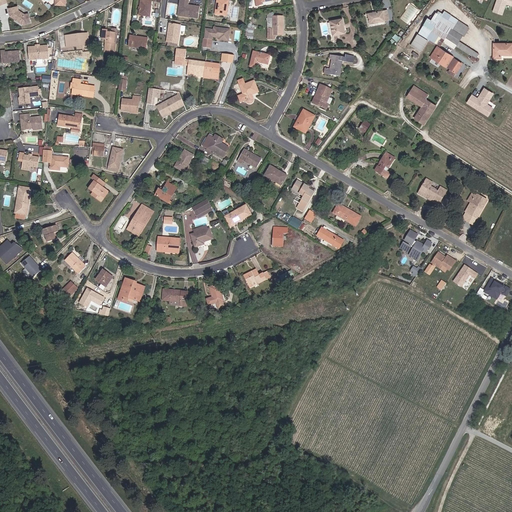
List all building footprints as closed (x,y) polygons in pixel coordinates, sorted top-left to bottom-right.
[(142,13),(148,14),(150,0),(154,1),(154,0),(139,0),(138,11),(142,12),(142,13)] [(187,17),(186,21),(196,22),(198,10),(187,8),(188,1),(180,0),(178,0),(178,6),(180,7),(179,13),(181,16),(187,17)] [(213,0),(212,15),(223,17),(225,1),(221,0),(220,0),(213,0)] [(502,14),(506,3),(511,5),(511,0),(496,0),(493,11),(502,14)] [(14,3),(6,5),(7,13),(19,21),(27,19),(25,11),(21,12),(15,8),(14,3)] [(180,7),(178,6),(176,19),(186,21),(187,17),(181,16),(179,13),(180,7)] [(429,40),(434,44),(435,42),(441,46),(444,41),(455,48),(457,45),(473,55),(477,58),(479,54),(459,41),(469,26),(444,10),(436,23),(428,17),(411,45),(422,52),(429,40)] [(369,27),(387,23),(385,13),(381,14),(367,17),(369,26),(369,27)] [(269,38),(275,38),(275,34),(276,34),(284,34),(284,17),(274,17),(274,29),(269,29),(269,38)] [(335,22),(327,24),(330,38),(343,36),(340,22),(335,22)] [(330,38),(327,24),(317,26),(320,40),(330,38)] [(178,28),(168,27),(165,45),(175,46),(178,28)] [(84,44),(85,34),(79,33),(80,31),(64,29),(62,40),(84,44)] [(112,54),(113,44),(111,43),(112,35),(109,34),(104,33),(105,30),(101,29),(99,39),(103,40),(101,52),(112,54)] [(146,37),(127,35),(126,45),(145,47),(146,37)] [(208,43),(200,41),(199,50),(207,51),(208,43)] [(20,44),(21,56),(29,55),(30,60),(35,60),(35,55),(41,54),(40,42),(31,43),(28,43),(20,44)] [(511,43),(494,43),(494,58),(501,58),(501,55),(511,55),(511,43)] [(430,58),(440,65),(441,63),(451,69),(449,72),(454,75),(462,62),(456,58),(456,57),(438,45),(430,58)] [(0,60),(13,59),(11,48),(0,49),(0,60)] [(247,67),(253,68),(254,62),(264,64),(266,56),(250,52),(247,67)] [(235,62),(236,54),(223,53),(223,61),(235,62)] [(185,68),(186,63),(182,63),(182,57),(173,56),(172,64),(171,67),(185,68)] [(336,78),(339,64),(340,59),(328,57),(327,62),(329,62),(328,71),(325,71),(322,70),(321,76),(336,79),(336,78)] [(184,78),(192,79),(194,64),(186,63),(185,68),(184,78)] [(194,64),(192,79),(201,80),(203,65),(194,64)] [(203,65),(201,80),(210,81),(212,66),(203,65)] [(75,87),(76,83),(69,82),(67,96),(88,100),(90,90),(75,87)] [(248,95),(254,93),(251,82),(237,86),(241,101),(244,103),(247,103),(249,100),(249,99),(248,96),(248,95)] [(16,95),(14,95),(15,102),(24,100),(23,94),(32,92),(31,84),(13,86),(14,90),(15,90),(16,95)] [(317,87),(309,102),(308,104),(322,112),(324,107),(322,105),(329,93),(317,87)] [(417,107),(422,100),(425,96),(411,88),(404,99),(417,107)] [(471,96),(466,103),(487,116),(492,108),(487,104),(486,103),(492,93),(484,88),(476,100),(471,96)] [(154,94),(144,93),(143,100),(149,101),(152,102),(154,94)] [(175,99),(154,113),(157,118),(159,116),(162,121),(181,109),(175,99)] [(119,102),(118,113),(133,116),(135,106),(136,106),(137,102),(129,100),(129,104),(119,102)] [(149,101),(143,100),(141,108),(148,109),(149,101)] [(425,101),(419,109),(416,114),(426,121),(434,107),(425,101)] [(14,112),(15,117),(17,116),(17,122),(21,126),(28,125),(28,127),(37,125),(35,113),(24,115),(23,111),(14,112)] [(300,111),(296,118),(298,119),(293,129),(301,134),(311,117),(300,111)] [(415,116),(415,115),(412,120),(421,125),(424,121),(422,120),(416,116),(415,116)] [(72,120),(57,117),(56,127),(70,129),(70,133),(77,134),(80,118),(73,117),(72,120)] [(362,124),(356,132),(361,135),(367,127),(362,124)] [(219,158),(225,149),(218,144),(220,141),(213,136),(211,138),(206,135),(200,144),(219,158)] [(92,147),(99,148),(100,144),(90,142),(88,154),(90,155),(92,147)] [(49,148),(41,147),(40,159),(46,160),(45,166),(47,167),(55,169),(55,165),(63,167),(64,159),(64,158),(48,155),(49,148)] [(92,147),(90,155),(98,156),(99,148),(92,147)] [(120,153),(109,149),(104,171),(113,174),(120,153)] [(172,166),(180,171),(191,155),(182,149),(172,166)] [(21,151),(17,150),(16,159),(20,159),(19,167),(27,168),(27,163),(35,164),(35,160),(36,154),(20,152),(21,151)] [(240,162),(252,170),(257,161),(241,151),(234,163),(238,166),(240,162)] [(384,173),(391,162),(383,157),(373,172),(385,179),(387,176),(384,173)] [(262,176),(277,186),(282,178),(277,174),(277,173),(268,167),(262,176)] [(98,196),(101,198),(104,193),(96,187),(98,184),(89,177),(86,181),(89,183),(84,191),(89,196),(95,200),(98,196)] [(432,184),(425,180),(417,195),(438,206),(446,192),(439,189),(437,193),(429,188),(432,184)] [(152,195),(164,203),(170,193),(173,189),(164,183),(159,191),(155,189),(152,195)] [(293,206),(300,210),(310,194),(293,183),(286,194),(296,200),(293,206)] [(27,186),(15,185),(13,211),(24,212),(27,186)] [(475,195),(470,204),(466,213),(477,219),(487,201),(475,195)] [(89,196),(88,198),(96,204),(101,198),(98,196),(95,200),(89,196)] [(192,216),(207,207),(202,199),(188,208),(192,216)] [(133,232),(131,234),(135,237),(150,213),(140,207),(126,228),(133,232)] [(220,216),(225,226),(246,216),(242,208),(231,214),(230,212),(220,216)] [(349,219),(341,214),(341,216),(331,210),(327,218),(343,228),(349,219)] [(310,218),(304,214),(298,223),(305,226),(310,218)] [(281,224),(293,231),(296,227),(297,224),(294,222),(293,224),(284,219),(281,224)] [(45,243),(55,240),(54,234),(52,235),(51,233),(55,231),(53,225),(41,229),(45,242),(45,243)] [(191,232),(187,234),(191,247),(199,244),(198,241),(208,237),(205,228),(204,229),(202,225),(190,228),(191,232)] [(269,247),(278,247),(278,233),(283,233),(282,229),(269,228),(269,247)] [(411,229),(403,249),(411,253),(410,256),(420,260),(424,252),(429,254),(434,242),(428,239),(427,243),(418,240),(421,233),(411,229)] [(340,242),(322,231),(317,241),(334,251),(340,242)] [(168,251),(173,251),(174,238),(162,238),(162,241),(152,241),(151,251),(158,252),(158,250),(165,251),(165,249),(169,249),(168,251)] [(10,239),(0,247),(0,255),(8,264),(25,249),(17,241),(14,244),(10,239)] [(451,274),(459,261),(449,254),(448,256),(439,250),(426,271),(432,275),(438,265),(451,274)] [(22,262),(35,277),(44,270),(31,255),(22,262)] [(64,261),(77,275),(84,269),(80,264),(71,255),(64,261)] [(455,281),(464,287),(471,275),(478,279),(481,273),(465,263),(455,281)] [(417,276),(422,269),(416,264),(411,272),(417,276)] [(286,269),(275,275),(278,281),(288,275),(286,269)] [(104,288),(111,278),(101,271),(94,281),(99,285),(104,288)] [(248,274),(247,271),(239,276),(244,285),(251,281),(253,284),(262,279),(259,274),(255,275),(253,271),(248,274)] [(510,297),(511,291),(511,287),(492,278),(485,292),(499,299),(502,294),(510,297)] [(443,279),(439,287),(444,290),(449,283),(443,279)] [(137,300),(142,290),(132,287),(133,284),(125,280),(118,299),(125,301),(127,296),(137,300)] [(75,288),(69,283),(61,292),(66,297),(75,288)] [(217,301),(219,301),(214,284),(205,287),(208,297),(203,299),(204,304),(211,303),(213,309),(219,307),(217,301)] [(186,305),(187,293),(181,293),(181,291),(163,290),(162,304),(186,305)] [(84,303),(77,299),(73,306),(80,310),(84,303)] [(111,316),(112,308),(103,306),(102,314),(111,316)]
